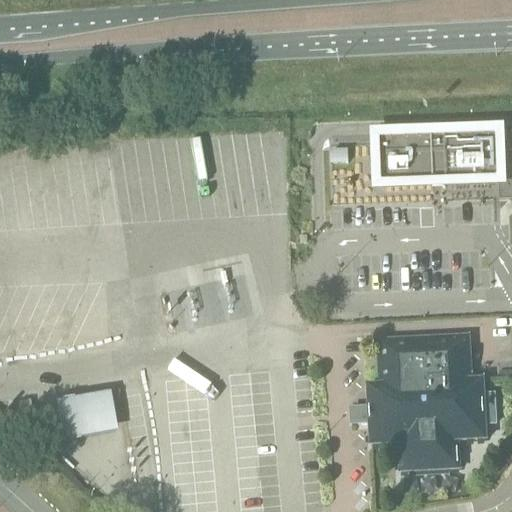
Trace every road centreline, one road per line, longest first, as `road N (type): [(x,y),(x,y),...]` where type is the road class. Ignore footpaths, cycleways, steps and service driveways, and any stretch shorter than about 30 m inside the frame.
road 1 (secondary): [(0,61),(511,26)]
road 2 (secondary): [(315,0),(0,26)]
